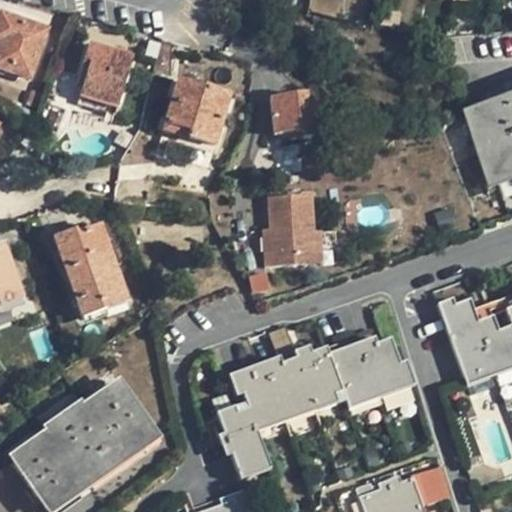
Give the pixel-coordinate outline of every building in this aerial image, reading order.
[(399,25),(400,15),(382,13),(380,24),(399,25)] [(0,71),(29,82),(45,33),(0,17),(0,71)] [(89,47),(83,64),(89,66),(83,88),(80,99),(117,110),(131,60),(89,47)] [(176,53),(167,50),(158,80),(170,84),(176,53)] [(77,86),(83,88),(89,66),(83,64),(77,86)] [(170,137),(177,139),(180,129),(190,132),(188,142),(192,144),(191,147),(212,153),(228,99),(177,84),(163,128),(171,131),(170,137)] [(363,116),(369,97),(357,93),(351,112),(363,116)] [(324,138),(320,106),(306,108),(305,97),(270,100),(274,137),(291,135),(302,134),(302,141),(324,138)] [(115,117),(117,110),(80,99),(78,106),(115,117)] [(511,170),(511,101),(472,116),(494,177),(511,170)] [(177,139),(188,142),(190,132),(180,129),(177,139)] [(210,194),(215,186),(224,172),(201,168),(189,190),(210,194)] [(269,198),(270,229),(271,251),(264,251),(265,268),(318,265),(316,234),(314,196),(269,198)] [(76,238),(75,234),(52,242),(81,321),(127,304),(101,229),(76,238)] [(263,229),(264,251),(271,251),(270,229),(263,229)] [(0,308),(23,301),(4,248),(0,249),(0,308)] [(269,272),(253,276),(256,292),(273,288),(269,272)] [(483,339),(472,312),(469,303),(439,314),(465,380),(511,363),(511,309),(505,312),(511,329),(498,334),(483,339)] [(487,306),(472,312),(483,339),(498,334),(487,306)] [(344,404),(374,393),(404,382),(389,342),(330,363),(325,351),(237,382),(248,412),(218,422),(237,474),(267,464),(253,426),(341,395),(344,404)] [(511,372),(511,363),(465,380),(468,388),(511,372)] [(409,396),(404,382),(374,393),(380,406),(409,396)] [(43,433),(46,437),(11,461),(46,511),(60,502),(62,504),(142,448),(140,446),(155,435),(120,386),(84,410),(81,406),(43,433)] [(416,451),(413,441),(404,444),(407,454),(416,451)] [(383,463),(377,446),(369,449),(374,465),(383,463)] [(357,475),(354,466),(343,470),(346,479),(357,475)] [(412,476),(413,480),(422,507),(446,498),(435,468),(412,476)] [(422,507),(413,480),(397,485),(395,478),(381,482),(384,490),(370,495),(367,486),(355,490),(363,511),(414,511),(423,509),(422,507)] [(249,511),(245,498),(206,511),(249,511)]
